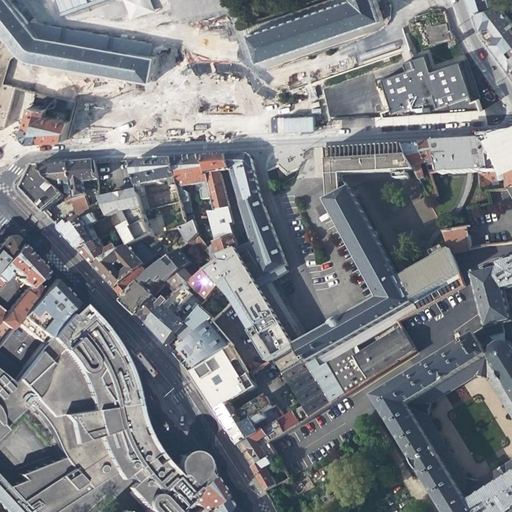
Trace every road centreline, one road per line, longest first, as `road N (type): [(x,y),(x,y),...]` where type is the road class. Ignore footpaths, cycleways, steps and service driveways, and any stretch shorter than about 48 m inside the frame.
road 1 (residential): [(0,197),(25,155),(441,133),(511,122)]
road 2 (residential): [(7,204),(154,364),(252,511)]
